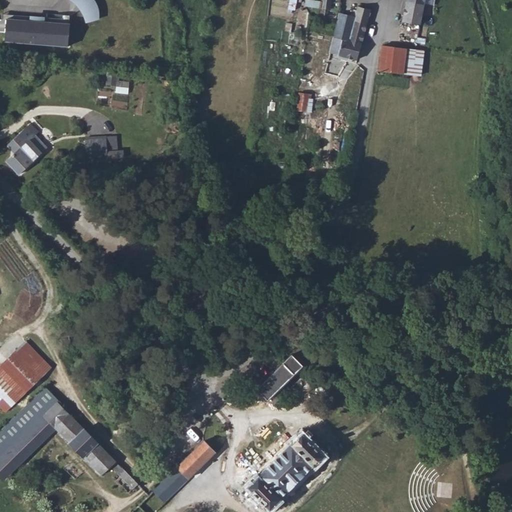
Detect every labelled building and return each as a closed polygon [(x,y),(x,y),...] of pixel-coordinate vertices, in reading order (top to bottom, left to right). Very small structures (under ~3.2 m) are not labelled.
[(98,19),(97,9),(93,0),(71,0),(77,4),(81,9),(85,16),(87,22),(98,19)] [(406,0),(403,19),(421,22),(425,0),(406,0)] [(355,15),(350,39),(342,37),(338,54),(359,58),(362,42),(368,18),(370,7),(357,4),(355,15)] [(328,7),(321,7),(320,17),(327,18),(328,7)] [(340,12),(334,36),(342,37),(350,39),(355,15),(340,12)] [(2,14),(1,19),(7,20),(7,19),(69,24),(70,15),(63,15),(63,19),(2,14)] [(0,31),(6,32),(5,41),(68,46),(70,24),(69,24),(7,19),(7,20),(1,19),(0,19),(0,31)] [(408,46),(381,43),(379,68),(405,71),(408,46)] [(310,92),(299,91),(296,118),(307,119),(310,92)] [(49,144),(37,131),(39,130),(31,121),(6,144),(13,152),(5,160),(18,173),(49,144)] [(104,160),(101,139),(80,142),(83,163),(104,160)] [(51,372),(24,343),(0,366),(0,411),(4,416),(51,372)] [(306,368),(295,356),(258,390),(269,402),(306,368)] [(0,433),(0,466),(15,478),(56,436),(98,481),(103,475),(125,492),(136,483),(63,405),(47,389),(0,433)] [(326,456),(303,432),(248,485),(271,509),(326,456)] [(202,449),(155,493),(166,504),(213,459),(202,449)] [(151,498),(147,501),(135,511),(158,511),(162,509),(151,498)]
